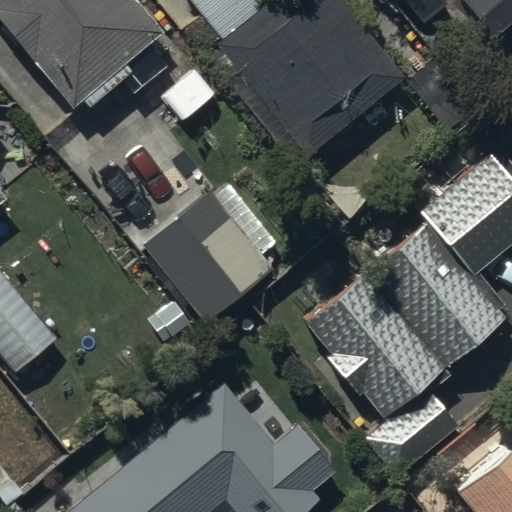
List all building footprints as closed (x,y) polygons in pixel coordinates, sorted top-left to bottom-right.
[(140,0),(0,0),(0,18),(68,99),(78,91),(86,100),(119,73),(132,88),(167,59),(146,34),(160,22),(140,0)] [(192,0),(203,13),(185,27),(202,46),(212,38),(257,0),(192,0)] [(251,86),(240,95),(275,138),(314,106),(332,128),(400,71),(341,0),(257,0),(212,38),(251,86)] [(389,0),(411,24),(437,0),(389,0)] [(472,268),(511,235),(511,187),(503,177),(481,150),(417,202),(426,212),(472,268)] [(511,187),(511,169),(503,177),(511,187)] [(203,315),(269,264),(205,183),(139,234),(203,315)] [(440,361),(505,308),(472,268),(426,212),(361,265),(440,361)] [(300,315),(380,412),(358,430),(393,473),(457,420),(430,386),(448,371),(440,361),(361,265),(300,315)] [(52,332),(0,268),(0,351),(12,366),(52,332)] [(0,511),(293,511),(318,492),(311,484),(334,466),(294,417),(288,422),(254,381),(235,397),(219,377),(54,511),(24,511),(11,496),(0,505),(0,511)] [(511,511),(511,443),(504,434),(450,479),(477,511),(511,511)]
